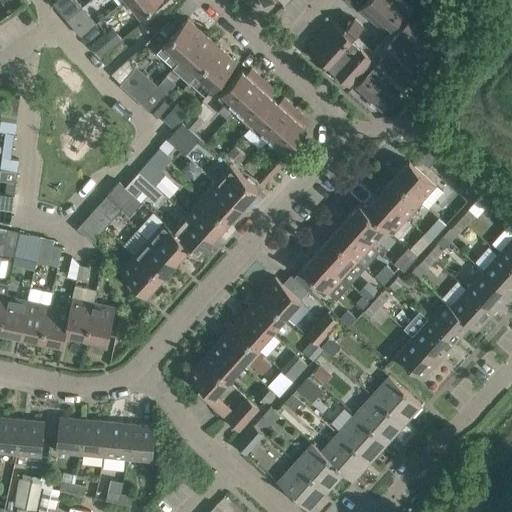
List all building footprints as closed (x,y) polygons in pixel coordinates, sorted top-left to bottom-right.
[(82,5),(77,0),(73,0),(60,11),(66,18),(82,5)] [(128,0),(141,15),(151,6),(158,0),(128,0)] [(394,0),(367,0),(364,3),(372,10),(379,17),(387,23),(391,27),(406,11),(394,0)] [(394,0),(406,11),(415,0),(394,0)] [(364,3),(360,8),(367,15),(372,10),(364,3)] [(82,5),(67,18),(74,27),(89,14),(82,5)] [(372,10),(367,15),(375,22),(379,17),(372,10)] [(419,12),(414,17),(422,24),(427,19),(419,12)] [(410,13),(395,30),(422,54),(437,38),(429,31),(422,24),(414,17),(410,13)] [(375,22),(382,29),(387,23),(379,17),(375,22)] [(156,52),(173,67),(204,33),(187,18),(156,52)] [(340,26),(332,19),(327,24),(335,31),(340,26)] [(361,27),(352,19),(346,26),(355,34),(361,27)] [(427,19),(422,24),(429,31),(434,25),(427,19)] [(335,31),(327,24),(322,30),(330,37),(335,31)] [(429,31),(437,38),(442,32),(434,25),(429,31)] [(356,41),(340,26),(335,31),(330,37),(325,42),(320,47),(315,53),(332,67),(356,41)] [(330,37),(322,30),(318,35),(325,42),(330,37)] [(422,54),(395,30),(380,46),(384,50),(407,71),(408,70),(422,54)] [(104,33),(90,45),(100,57),(114,45),(104,33)] [(220,47),(204,33),(173,67),(189,82),(197,73),(220,47)] [(325,42),(318,35),(313,40),(320,47),(325,42)] [(313,40),(308,46),(315,53),(320,47),(313,40)] [(332,67),(348,82),(373,56),(356,41),(332,67)] [(214,87),(223,77),(236,62),(220,47),(197,73),(214,87)] [(384,50),(370,66),(397,90),(411,74),(407,71),(384,50)] [(128,58),(111,73),(121,82),(136,65),(128,58)] [(370,66),(355,82),(382,106),(397,90),(370,66)] [(246,73),(241,69),(217,96),(224,102),(218,109),(226,117),(233,110),(234,110),(258,84),(254,80),(259,75),(251,67),(246,73)] [(129,92),(141,103),(158,84),(146,73),(129,92)] [(275,89),(267,81),(261,87),(258,84),(234,110),(250,125),(274,98),(270,94),(275,89)] [(141,103),(148,109),(160,95),(164,90),(158,84),(141,103)] [(10,96),(8,108),(17,109),(19,97),(10,96)] [(283,96),(278,102),(274,98),(250,125),(243,132),(259,147),(266,139),(290,113),(286,109),(292,104),(283,96)] [(177,101),(163,117),(175,127),(189,111),(177,101)] [(204,119),(194,110),(183,122),(194,131),(204,119)] [(307,118),(299,110),(294,116),(290,113),(266,139),(283,154),(287,150),(291,153),(303,139),(299,135),(307,127),(302,123),(307,118)] [(194,131),(183,122),(182,121),(176,128),(167,137),(168,139),(175,144),(182,152),(185,153),(200,137),(194,131)] [(14,132),(5,131),(3,143),(13,145),(13,144),(14,132)] [(11,158),(13,145),(3,143),(0,167),(17,169),(18,159),(11,158)] [(239,161),(245,153),(234,144),(228,151),(239,161)] [(159,147),(148,160),(160,171),(172,157),(159,147)] [(428,166),(430,164),(436,157),(427,149),(420,158),(428,166)] [(256,167),(251,172),(264,183),(281,163),(273,156),(260,171),(256,167)] [(443,190),(409,159),(394,176),(421,200),(428,206),(443,190)] [(257,188),(242,175),(230,164),(216,180),(242,205),(257,188)] [(0,167),(0,168),(0,178),(6,180),(5,192),(14,193),(18,170),(17,169),(0,167)] [(139,170),(125,186),(134,194),(136,196),(142,189),(156,202),(164,193),(139,170)] [(178,185),(165,173),(156,183),(169,195),(178,185)] [(407,216),(421,200),(394,176),(380,192),(407,216)] [(201,197),(228,221),(242,205),(216,180),(201,197)] [(111,190),(107,194),(122,207),(122,208),(128,214),(140,200),(136,196),(134,194),(125,186),(119,181),(111,190)] [(0,191),(0,206),(12,209),(12,206),(14,194),(14,193),(5,192),(0,191)] [(392,232),(407,216),(380,192),(366,208),(392,232)] [(201,197),(186,213),(213,237),(228,221),(201,197)] [(392,233),(392,232),(366,208),(360,202),(345,219),(372,243),(386,227),(392,233)] [(90,213),(105,226),(112,219),(97,206),(90,213)] [(467,223),(475,213),(468,207),(460,217),(467,223)] [(163,220),(163,221),(189,245),(198,253),(213,237),(186,213),(172,228),(163,220)] [(462,229),(467,223),(460,217),(455,222),(443,235),(450,241),(461,228),(462,229)] [(330,235),(357,259),(372,243),(345,219),(330,235)] [(163,221),(148,237),(175,261),(189,245),(163,221)] [(83,222),(78,228),(92,241),(98,235),(83,222)] [(0,251),(15,255),(20,232),(0,227),(0,251)] [(13,264),(34,269),(41,236),(20,232),(15,255),(13,264)] [(357,259),(330,235),(316,251),(343,275),(357,259)] [(57,265),(60,252),(61,245),(53,244),(54,238),(41,236),(34,269),(37,260),(57,265)] [(148,237),(134,253),(161,277),(175,261),(148,237)] [(511,237),(499,252),(511,263),(511,237)] [(427,252),(434,259),(442,249),(435,243),(427,252)] [(343,275),(316,251),(301,268),(328,292),(343,275)] [(402,252),(393,261),(398,266),(403,270),(408,264),(412,260),(402,252)] [(426,268),(434,259),(427,252),(419,262),(426,268)] [(511,263),(499,252),(483,270),(508,293),(511,289),(511,263)] [(119,269),(131,280),(146,293),(161,277),(134,253),(119,269)] [(86,279),(89,266),(89,265),(79,263),(76,277),(86,279)] [(375,274),(384,282),(394,270),(385,263),(375,274)] [(466,288),(492,311),(508,293),(483,270),(466,288)] [(388,284),(396,290),(405,281),(397,274),(388,284)] [(261,292),(286,314),(300,298),(275,275),(269,282),(271,284),(269,287),(265,287),(261,292)] [(0,280),(0,322),(6,294),(7,294),(9,282),(0,280)] [(458,280),(443,298),(445,300),(451,305),(450,306),(470,324),(476,329),(492,311),(466,288),(458,280)] [(370,283),(362,292),(365,295),(371,301),(372,300),(379,292),(370,283)] [(28,299),(20,334),(41,339),(49,304),(52,291),(30,286),(30,287),(28,299)] [(379,292),(372,300),(379,306),(387,296),(381,290),(379,292)] [(251,302),(246,308),(271,331),(280,338),(294,322),(286,314),(261,292),(256,297),(256,301),(254,304),(251,302)] [(6,294),(0,322),(0,329),(20,334),(28,299),(7,294),(6,294)] [(65,332),(86,336),(94,301),(72,296),(69,308),(70,308),(65,332)] [(372,300),(371,301),(364,309),(380,324),(389,314),(379,306),(372,300)] [(428,318),(454,342),(470,324),(450,306),(451,305),(445,300),(428,318)] [(94,301),(86,336),(107,341),(115,306),(94,301)] [(63,343),(65,332),(70,308),(69,308),(49,304),(41,339),(63,343)] [(236,319),(231,324),(257,347),(271,331),(246,308),(240,314),(242,316),(240,319),(236,319)] [(356,316),(346,309),(339,318),(349,325),(356,316)] [(317,322),(307,334),(318,343),(334,325),(338,319),(328,310),(317,322)] [(438,359),(454,342),(428,318),(412,336),(438,359)] [(222,334),(217,340),(242,363),(247,368),(262,352),(257,347),(231,324),(227,329),(227,333),(225,336),(222,334)] [(330,335),(322,346),(329,352),(334,346),(337,342),(330,335)] [(422,377),(438,359),(412,336),(396,354),(422,377)] [(202,356),(227,379),(242,363),(217,340),(211,346),(214,348),(211,351),(207,351),(202,356)] [(312,340),(302,351),(311,360),(312,359),(321,349),(312,340)] [(280,368),(292,379),(301,370),(307,363),(294,352),(280,368)] [(213,395),(227,379),(202,356),(198,361),(198,366),(196,368),(194,366),(188,373),(213,395)] [(319,365),(312,373),(319,379),(326,371),(319,365)] [(292,379),(280,368),(281,369),(266,385),(274,392),(274,391),(279,395),(293,380),(292,380),(292,379)] [(389,374),(372,393),(404,422),(421,403),(389,374)] [(306,375),(295,388),(306,398),(317,384),(306,375)] [(266,385),(265,383),(255,394),(264,402),(274,392),(266,385)] [(233,386),(225,399),(235,406),(243,393),(233,386)] [(301,400),(292,392),(284,401),(293,409),(301,400)] [(372,393),(354,413),(387,441),(404,422),(372,393)] [(238,429),(252,414),(258,406),(246,396),(226,418),(238,429)] [(272,423),(280,414),(270,405),(262,414),(272,423)] [(354,413),(337,432),(369,461),(387,441),(354,413)] [(0,450),(17,452),(21,418),(0,415),(0,450)] [(56,450),(80,452),(83,418),(59,415),(56,450)] [(21,418),(17,452),(41,455),(45,420),(21,418)] [(83,418),(80,452),(104,455),(107,420),(83,418)] [(107,420),(104,455),(128,457),(131,422),(107,420)] [(156,425),(131,422),(128,457),(152,459),(156,425)] [(253,424),(235,443),(246,453),(263,433),(253,424)] [(337,432),(321,450),(320,451),(343,472),(352,480),(369,461),(337,432)] [(294,462),(326,491),(343,472),(320,451),(321,450),(312,442),(294,462)] [(326,491),(294,462),(277,481),(309,509),(326,491)] [(18,507),(36,511),(42,481),(20,477),(15,501),(9,500),(7,508),(17,510),(18,507)] [(74,492),(76,482),(67,479),(61,479),(60,488),(65,489),(64,490),(74,492)] [(74,492),(84,494),(86,484),(76,482),(74,492)] [(38,511),(41,511),(54,511),(60,488),(44,484),(38,511)] [(111,500),(118,501),(120,491),(108,488),(106,499),(111,500)] [(118,501),(131,504),(133,493),(120,491),(118,501)] [(209,510),(210,511),(221,511),(223,510),(216,503),(209,510)]
